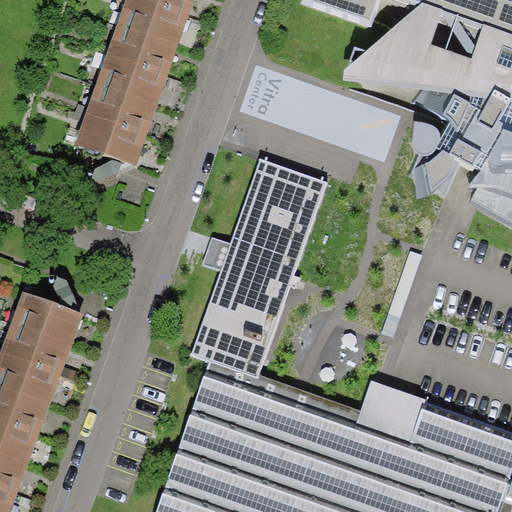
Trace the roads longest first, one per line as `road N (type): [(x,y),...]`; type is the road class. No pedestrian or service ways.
road 1 (residential): [(160,258),(249,0)]
road 2 (residential): [(73,511),(160,258)]
road 3 (residential): [(0,202),(160,258)]
